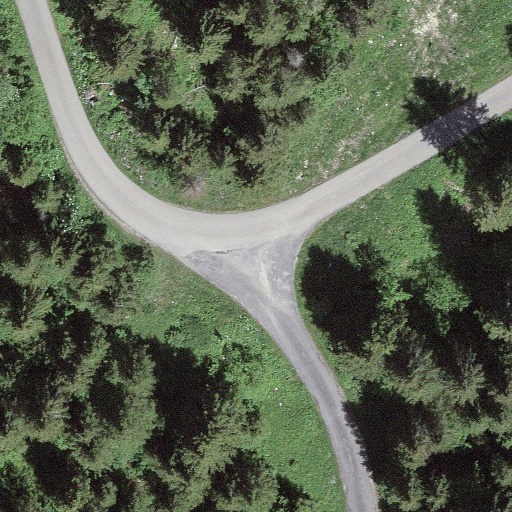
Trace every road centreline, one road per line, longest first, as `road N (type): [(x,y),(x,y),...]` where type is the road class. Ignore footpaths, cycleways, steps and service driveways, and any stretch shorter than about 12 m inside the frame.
road 1 (track): [(35,0),(91,158),(145,216),(191,237),(241,244)]
road 2 (track): [(511,97),(308,217),(241,244)]
road 3 (track): [(241,244),(328,390),(366,511)]
